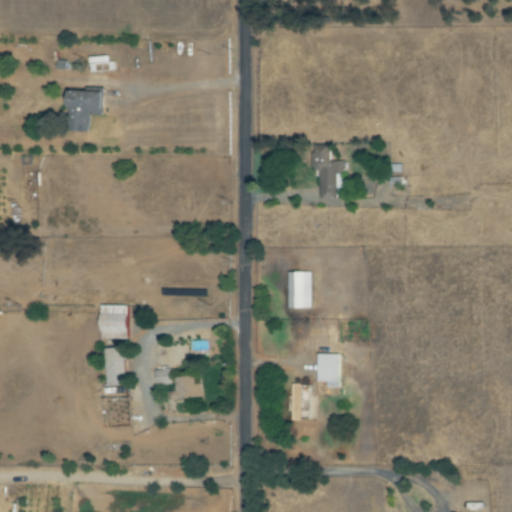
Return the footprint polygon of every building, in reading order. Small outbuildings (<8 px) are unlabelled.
[(90,132),(90,116),(104,116),(103,90),(68,91),(69,133),(90,132)] [(320,199),(344,199),(344,162),(330,162),(330,147),(312,147),(313,169),(320,169),(320,199)] [(288,273),(289,310),(311,309),(311,273),(288,273)] [(101,340),(128,340),(128,306),(101,306),(101,340)] [(126,386),(124,348),(106,349),(107,386),(126,386)] [(339,355),(319,355),(318,383),(328,383),(328,388),(339,389),(339,355)] [(156,371),(157,386),(171,385),(170,370),(156,371)] [(172,402),(202,401),(201,384),(195,384),(195,377),(175,378),(176,391),(172,391),(172,402)] [(316,420),(316,387),(294,387),(294,396),(286,396),(286,413),(294,413),(294,420),(316,420)]
